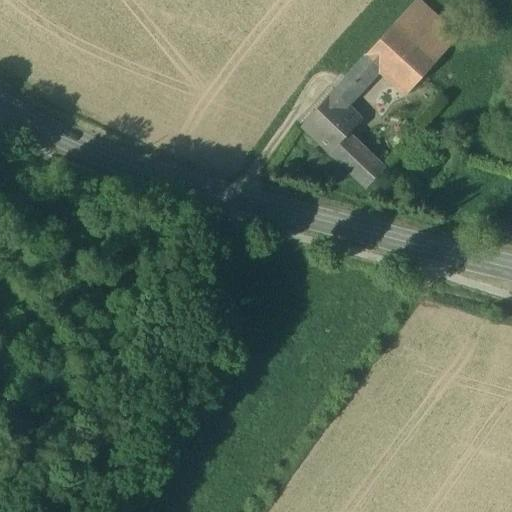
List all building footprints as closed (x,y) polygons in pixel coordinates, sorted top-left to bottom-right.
[(416,0),(415,0),(395,23),(436,61),(458,37),(416,0)] [(395,23),(365,56),(378,68),(407,94),(436,61),(395,23)] [(358,90),(378,68),(365,56),(345,78),(358,90)] [(346,103),(358,90),(345,78),(334,90),(346,103)] [(300,127),(329,155),(346,136),(362,120),(346,103),(334,90),(303,123),(300,127)] [(329,155),(365,189),(383,171),(346,136),(329,155)]
